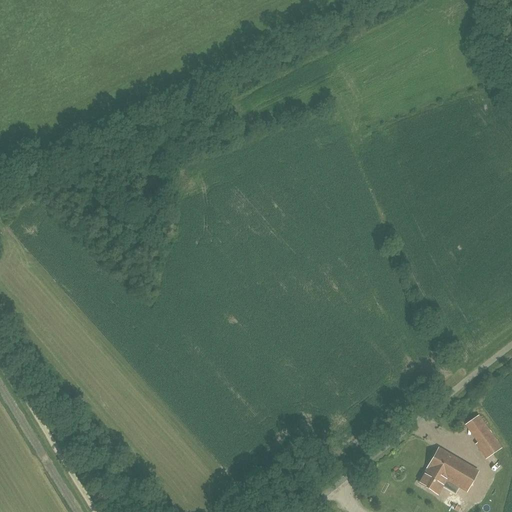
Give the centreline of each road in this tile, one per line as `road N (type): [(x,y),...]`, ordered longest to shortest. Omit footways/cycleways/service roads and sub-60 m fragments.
road 1 (track): [(0,196),(401,0)]
road 2 (unclassified): [(300,511),(511,349)]
road 3 (track): [(95,511),(0,358)]
road 4 (track): [(49,172),(171,257)]
